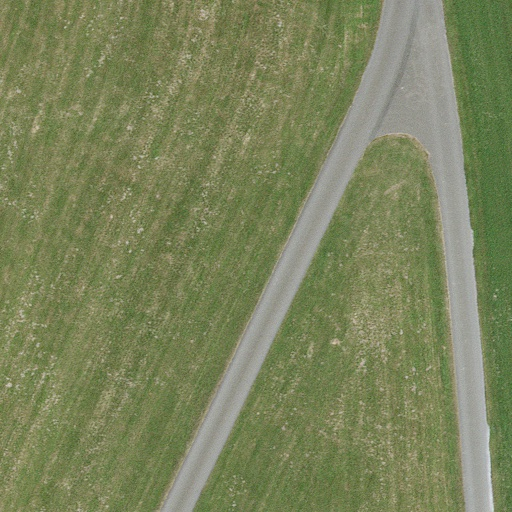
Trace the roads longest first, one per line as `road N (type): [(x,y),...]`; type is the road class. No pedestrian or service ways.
road 1 (track): [(178,511),(292,262),(427,42)]
road 2 (track): [(419,0),(474,511)]
